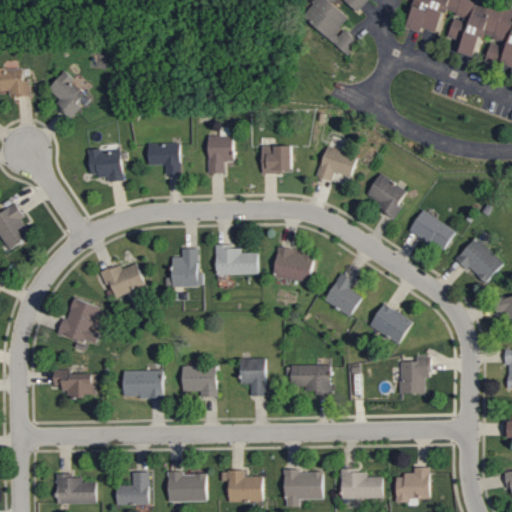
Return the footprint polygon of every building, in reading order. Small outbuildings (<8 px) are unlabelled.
[(313,0),(307,18),(349,54),(360,41),(355,37),(338,32),(350,18),(334,4),(343,0),(345,0),(360,12),(366,5),(367,0),(313,0)] [(511,11),(481,1),(481,0),(417,0),(416,6),(418,7),(412,25),(441,36),(449,12),(458,16),(450,37),(466,42),(462,53),(478,58),(486,37),(495,40),(488,59),(511,66),(511,11)] [(32,96),(32,81),(25,82),(25,68),(0,68),(0,92),(13,92),(13,97),(32,96)] [(75,119),(91,96),(73,83),(76,78),(66,71),(51,91),(64,100),(59,107),(75,119)] [(236,134),(210,135),(211,173),(226,173),(226,161),(237,161),(236,134)] [(151,165),(168,165),(168,176),(184,175),(183,143),(150,144),(151,165)] [(264,173),(295,172),(295,145),(263,146),(264,173)] [(321,177),(334,180),(335,172),(355,176),(359,155),(327,148),(321,177)] [(125,181),(124,149),(91,150),(92,177),(110,176),(110,182),(125,181)] [(384,204),(381,210),(396,218),(411,191),(381,174),(369,196),(384,204)] [(0,232),(11,251),(34,237),(23,220),(26,218),(18,204),(0,214),(0,232)] [(459,231),(424,210),(412,231),(447,252),(459,231)] [(487,285),(507,264),(478,237),(459,258),(487,285)] [(219,275),(261,274),(260,253),(243,253),(243,249),(234,249),(234,245),(218,245),(219,275)] [(295,251),(295,250),(282,246),(275,274),(311,284),(318,257),(295,251)] [(175,287),(206,286),(206,274),(201,274),(200,249),(184,249),(184,257),(175,257),(175,287)] [(102,272),(108,286),(113,284),(118,298),(148,286),(139,263),(123,269),(122,265),(102,272)] [(355,316),(365,296),(352,290),(356,280),(341,274),(328,304),(355,316)] [(102,308),(76,298),(62,333),(97,346),(102,334),(93,331),(102,308)] [(511,322),(511,298),(500,301),(506,324),(511,322)] [(404,344),(416,320),(385,304),(372,328),(404,344)] [(402,362),(403,394),(427,394),(427,378),(433,378),(433,356),(419,357),(419,362),(402,362)] [(254,397),(270,396),(269,358),(243,359),(244,384),(253,384),(254,397)] [(203,391),(203,398),(220,397),(219,365),(184,367),(185,392),(203,391)] [(333,365),(288,366),(288,377),(294,377),(294,387),(308,387),(308,394),(334,393),(333,365)] [(98,374),(72,375),(72,369),(56,370),(56,386),(68,386),(68,397),(99,397),(98,374)] [(127,371),(126,397),(166,398),(166,371),(127,371)] [(433,466),(416,467),(416,474),(399,474),(399,503),(419,503),(419,498),(433,498),(433,466)] [(302,498),(326,498),(325,471),(301,471),(301,468),(287,469),(288,506),(302,506),(302,498)] [(344,498),(385,498),(385,476),(369,476),(369,471),(359,472),(359,468),(344,468),(344,498)] [(231,501),(266,500),(266,475),(247,476),(247,469),(230,470),(231,501)] [(186,470),(170,471),(171,501),(210,500),(209,473),(186,473),(186,470)] [(119,504),(151,505),(152,471),(135,471),(134,485),(119,484),(119,504)] [(59,502),(99,502),(99,481),(84,482),(84,477),(75,477),(75,472),(59,473),(59,502)]
